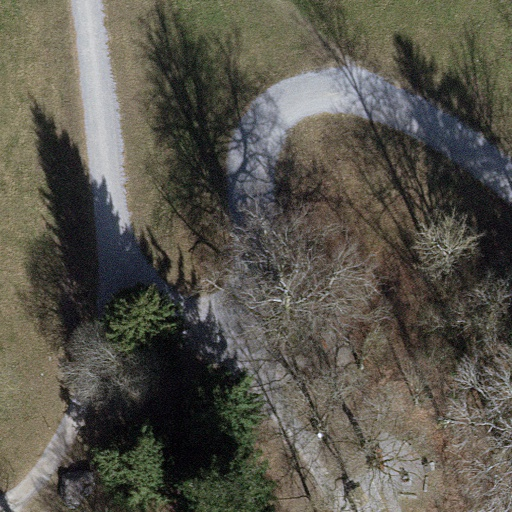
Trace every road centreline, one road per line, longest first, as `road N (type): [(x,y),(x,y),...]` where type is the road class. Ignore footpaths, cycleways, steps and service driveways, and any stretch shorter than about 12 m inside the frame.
road 1 (track): [(381,93),(311,92),(283,104),(255,147),(249,270),(265,380)]
road 2 (track): [(119,274),(88,0)]
road 3 (track): [(0,509),(33,484),(81,405),(119,274)]
road 4 (track): [(265,380),(119,274)]
road 5 (track): [(511,184),(381,93)]
road 6 (track): [(342,511),(265,380)]
